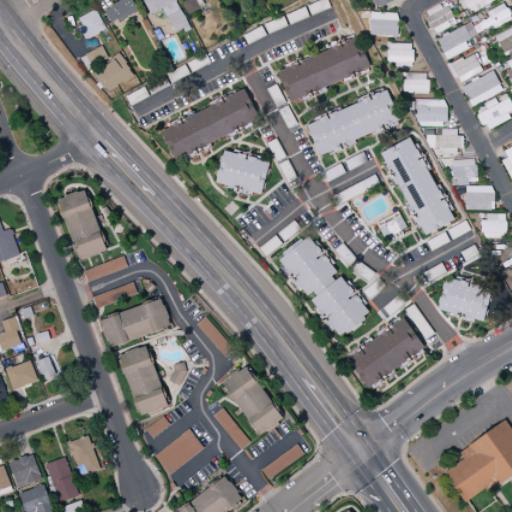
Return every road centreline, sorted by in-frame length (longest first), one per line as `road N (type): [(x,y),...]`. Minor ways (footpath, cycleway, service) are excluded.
road 1 (residential): [(0,119),(142,491)]
road 2 (primary): [(155,195),(307,375)]
road 3 (tertiary): [(364,452),(511,338)]
road 4 (primary): [(0,28),(99,138)]
